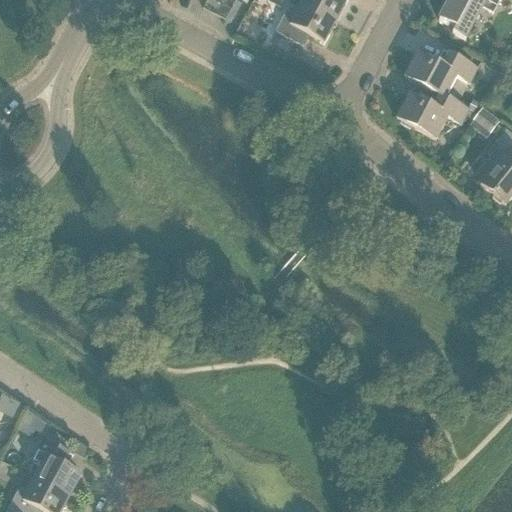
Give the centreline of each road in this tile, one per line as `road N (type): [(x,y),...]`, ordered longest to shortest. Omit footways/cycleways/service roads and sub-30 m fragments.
road 1 (residential): [(114,0),(337,114)]
road 2 (residential): [(337,114),(511,261)]
road 3 (residential): [(0,379),(121,455),(94,511)]
road 4 (residential): [(0,198),(23,187),(52,152),(65,57)]
road 5 (residential): [(337,114),(400,0)]
